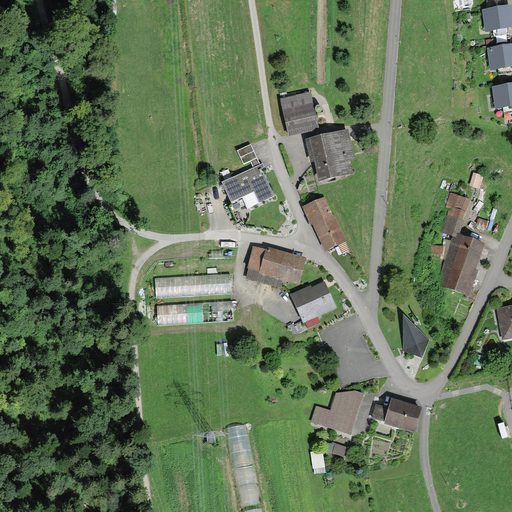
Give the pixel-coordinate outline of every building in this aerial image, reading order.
[(505,0),(489,0),(490,9),(506,7),(505,0)] [(490,9),(483,10),(486,33),(493,32),(508,30),(511,29),(511,6),(506,7),(490,9)] [(508,30),(493,32),(495,48),(510,46),(508,30)] [(495,48),(488,49),(490,72),(499,71),(511,69),(511,45),(510,46),(495,48)] [(511,69),(499,71),(501,87),(511,84),(511,69)] [(511,84),(501,87),(493,88),(495,110),(504,109),(511,108),(511,84)] [(311,93),(280,100),(288,137),(319,130),(311,93)] [(348,132),(306,141),(311,164),(316,163),(317,170),(320,182),(354,174),(351,161),(354,160),(348,132)] [(251,145),(237,152),(244,165),(250,162),(253,169),(260,165),(257,158),(251,145)] [(253,169),(222,183),(231,203),(254,192),(259,203),(274,196),(262,169),(265,168),(263,164),(260,165),(253,169)] [(474,184),(482,186),(485,175),(477,173),(474,184)] [(470,201),(451,194),(447,207),(450,208),(448,216),(446,215),(440,232),(454,238),(457,238),(458,234),(460,235),(465,222),(463,221),(470,201)] [(324,199),(305,208),(321,241),(325,251),(344,243),(324,199)] [(458,234),(457,238),(454,238),(437,286),(469,297),(478,272),(477,271),(481,260),(486,245),(460,235),(458,234)] [(266,250),(254,247),(248,269),(249,269),(246,279),(281,289),(283,282),(300,287),(308,259),(287,253),(267,248),(266,250)] [(157,297),(233,293),(232,274),(157,278),(157,297)] [(311,286),(290,295),(303,323),(336,307),(324,282),(312,288),(311,286)] [(234,301),(202,302),(202,317),(212,317),(212,321),(235,320),(234,301)] [(511,306),(497,309),(503,341),(511,339),(511,306)] [(407,322),(403,324),(402,344),(406,353),(413,357),(423,352),(425,345),(421,337),(407,322)] [(353,393),(336,395),(330,412),(316,408),(312,421),(350,434),(362,396),(353,393)] [(411,407),(390,401),(388,409),(375,405),(370,422),(413,434),(420,409),(411,407)] [(251,459),(249,425),(233,426),(235,460),(251,459)] [(346,456),(348,445),(331,441),(328,452),(346,456)]
